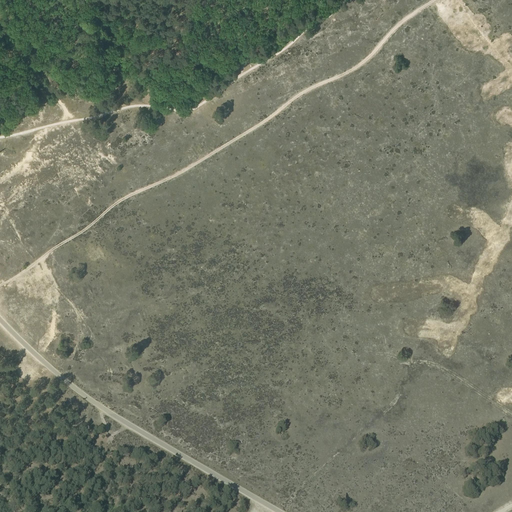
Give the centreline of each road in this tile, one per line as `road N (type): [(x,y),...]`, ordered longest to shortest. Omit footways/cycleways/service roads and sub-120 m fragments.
road 1 (track): [(0,285),(122,199),(346,74),(434,0)]
road 2 (unclassified): [(278,511),(110,414),(0,320)]
